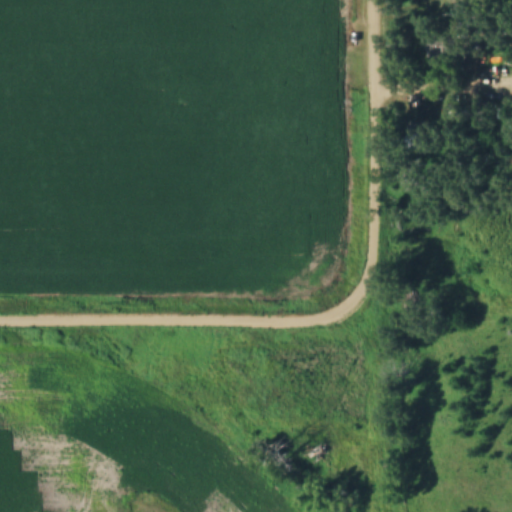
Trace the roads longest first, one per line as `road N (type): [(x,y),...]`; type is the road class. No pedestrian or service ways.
road 1 (residential): [(0,319),(344,318),(371,305)]
road 2 (track): [(371,305),(371,0)]
